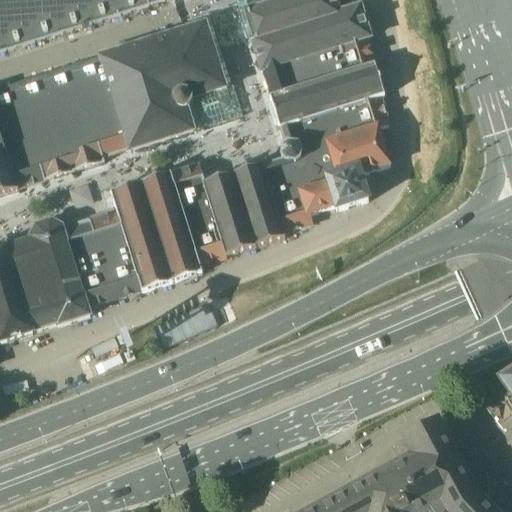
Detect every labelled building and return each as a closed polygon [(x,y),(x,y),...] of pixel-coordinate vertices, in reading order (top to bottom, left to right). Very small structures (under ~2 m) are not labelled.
[(0,345),(1,346),(7,344),(13,342),(14,342),(20,340),(22,340),(27,338),(33,337),(33,336),(42,333),(49,331),(58,328),(59,330),(71,326),(78,324),(90,320),(88,311),(98,308),(104,306),(114,303),(126,299),(132,297),(142,294),(142,295),(155,291),(161,289),(184,282),(190,280),(203,276),(200,267),(209,264),(216,262),(226,258),(226,260),(238,256),(245,254),(267,247),(273,245),(285,241),(284,237),(294,234),(301,232),(313,228),(310,219),(320,216),(326,213),(336,210),(337,214),(349,211),(357,208),(369,204),(361,179),(370,176),(377,174),(391,170),(384,148),(382,142),(379,132),(389,129),(385,116),(383,110),(380,101),(385,99),(381,86),(379,80),(375,67),(374,68),(371,58),(369,52),(366,42),(369,41),(371,41),(367,28),(365,22),(361,9),(340,15),(337,6),(335,0),(292,0),(264,9),(243,16),(245,21),(252,41),(253,47),(257,57),(258,61),(261,72),(262,75),(263,75),(271,100),(270,100),(272,105),(279,128),(280,132),(287,130),(288,132),(289,137),(289,138),(292,147),(293,148),(294,154),(295,157),(292,164),(264,173),(262,168),(260,169),(253,171),(241,175),(234,177),(232,178),(225,180),(213,184),(205,186),(204,182),(200,169),(189,172),(182,174),(172,178),(171,177),(165,179),(146,185),(137,187),(116,194),(111,196),(116,212),(117,215),(108,218),(99,221),(90,224),(89,224),(90,224),(88,225),(81,227),(78,228),(66,232),(63,233),(62,231),(52,225),(37,230),(31,241),(32,243),(6,251),(6,250),(0,251),(0,345)] [(0,0),(0,54),(7,53),(16,50),(22,48),(36,44),(45,41),(51,39),(63,35),(73,32),(79,30),(95,25),(102,23),(108,21),(124,16),(131,14),(137,12),(147,9),(153,7),(158,5),(165,3),(173,0),(0,0)] [(190,119),(187,112),(190,110),(192,108),(192,105),(193,102),(196,101),(206,98),(211,96),(221,93),(226,91),(225,86),(221,76),(220,71),(217,61),(215,56),(212,47),(210,41),(207,32),(206,26),(185,33),(178,35),(179,36),(166,40),(163,41),(156,43),(147,46),(142,48),(130,51),(124,53),(108,58),(102,60),(90,64),(84,66),(74,69),(61,73),(56,75),(33,82),(27,84),(4,91),(0,92),(0,198),(19,193),(18,192),(32,187),(44,183),(45,185),(49,183),(72,176),(105,166),(103,161),(129,153),(129,155),(135,153),(145,150),(150,148),(160,145),(164,144),(174,141),(179,139),(189,136),(195,134),(193,129),(190,119)] [(165,325),(175,347),(219,327),(209,305),(165,325)] [(511,366),(511,367),(511,369),(511,370),(511,371),(498,380),(511,398),(511,400),(508,403),(511,408),(511,366)] [(491,511),(478,498),(438,425),(393,450),(401,465),(315,511),(491,511)]
